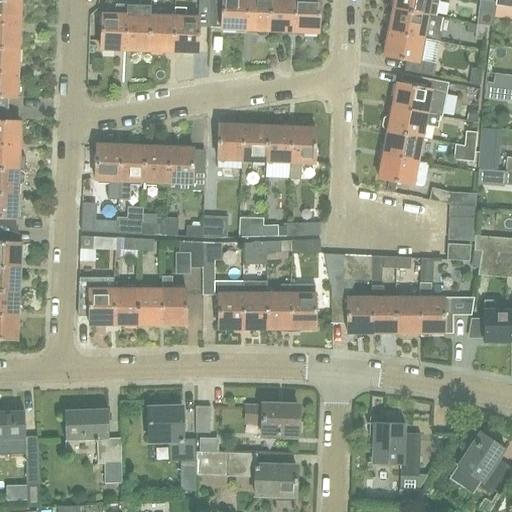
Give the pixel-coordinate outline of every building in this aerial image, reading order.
[(0,0),(0,24),(20,25),(20,0),(0,0)] [(211,0),(211,5),(211,13),(222,13),(221,29),(245,30),(246,0),(211,0)] [(270,0),(246,0),(245,30),(256,31),(256,34),(259,37),(266,37),(269,34),(269,31),(270,0)] [(270,0),(269,31),(293,32),(294,0),(270,0)] [(294,0),(293,32),(318,33),(319,0),(294,0)] [(394,0),(393,10),(428,16),(440,18),(440,17),(436,17),(438,4),(439,0),(394,0)] [(511,8),(511,0),(496,0),(496,6),(511,8)] [(101,49),(125,50),(127,5),(116,4),(116,15),(102,15),(101,49)] [(127,5),(125,50),(149,51),(150,16),(151,5),(127,5)] [(176,17),(174,17),(173,52),(198,53),(199,18),(186,18),(186,7),(176,7),(176,17)] [(393,10),(388,33),(422,39),(435,41),(440,18),(428,16),(393,10)] [(479,14),(478,25),(487,26),(492,27),(493,16),(479,14)] [(150,16),(149,51),(173,52),(174,17),(150,16)] [(0,48),(19,49),(20,25),(0,24),(0,48)] [(476,39),(486,41),(487,26),(478,25),(476,39)] [(388,33),(384,56),(411,62),(409,72),(433,76),(436,63),(418,60),(422,39),(388,33)] [(0,48),(0,72),(18,73),(19,49),(0,48)] [(472,69),(470,83),(470,84),(481,86),(483,70),(472,69)] [(0,96),(17,97),(18,73),(0,72),(0,96)] [(406,85),(400,84),(397,83),(392,107),(427,114),(442,117),(448,83),(408,75),(406,85)] [(388,130),(388,131),(422,137),(424,125),(437,128),(440,117),(442,117),(427,114),(392,107),(390,117),(387,116),(383,119),(382,126),(384,130),(388,130)] [(0,145),(20,147),(21,122),(0,121),(0,145)] [(242,161),(243,126),(219,125),(217,160),(218,160),(218,168),(241,169),(242,161)] [(266,162),(267,128),(243,126),(242,161),(266,162)] [(267,128),(266,162),(289,163),(289,180),(292,129),(291,129),(267,128)] [(299,181),(300,163),(314,164),(316,130),(292,129),(289,180),(299,181)] [(388,131),(383,154),(417,160),(422,137),(388,131)] [(466,133),(465,146),(476,147),(477,134),(466,133)] [(119,190),(121,145),(97,144),(95,180),(108,180),(107,200),(119,200),(119,190)] [(0,169),(19,171),(20,147),(0,145),(0,169)] [(130,181),(144,182),(145,147),(121,145),(119,190),(119,200),(129,201),(130,181)] [(476,147),(465,146),(464,160),(475,161),(476,147)] [(169,148),(145,147),(144,182),(159,183),(168,183),(169,148)] [(169,148),(168,183),(191,184),(191,191),(203,191),(205,151),(193,151),(193,149),(169,148)] [(478,161),(478,169),(493,170),(494,152),(479,151),(478,161)] [(383,154),(378,179),(412,185),(421,187),(424,185),(428,166),(426,163),(417,161),(417,160),(383,154)] [(495,171),(506,172),(511,172),(511,158),(507,158),(496,157),(495,171)] [(19,171),(0,169),(0,193),(18,195),(18,184),(22,185),(25,182),(25,174),(22,171),(19,171)] [(511,172),(506,172),(495,171),(494,175),(505,175),(504,186),(511,186),(511,172)] [(0,218),(16,219),(18,195),(0,193),(0,218)] [(450,193),(450,205),(476,206),(477,194),(450,193)] [(450,205),(450,206),(449,217),(476,218),(476,206),(450,205)] [(202,226),(201,238),(228,240),(229,217),(203,216),(203,226),(202,226)] [(449,217),(449,229),(475,230),(476,218),(449,217)] [(142,235),(165,236),(165,235),(166,219),(166,218),(158,218),(156,224),(142,224),(142,235)] [(166,219),(165,235),(177,236),(178,219),(166,219)] [(93,220),(92,233),(117,234),(117,222),(117,221),(93,220)] [(131,235),(142,235),(142,224),(117,222),(117,234),(131,235)] [(294,224),(294,237),(320,235),(320,224),(294,224)] [(186,237),(201,238),(202,226),(187,226),(186,237)] [(249,226),(249,237),(264,237),(263,226),(249,226)] [(278,226),(263,226),(264,237),(279,236),(278,226)] [(449,229),(448,241),(475,242),(475,230),(449,229)] [(482,251),(495,252),(511,253),(511,238),(478,236),(477,250),(482,251)] [(115,251),(116,239),(81,237),(81,248),(115,251)] [(123,250),(138,251),(139,240),(124,239),(123,250)] [(153,251),(154,241),(139,240),(138,251),(153,251)] [(320,240),(291,241),(292,254),(321,254),(320,240)] [(266,242),(266,252),(281,252),(281,241),(266,242)] [(0,242),(0,266),(20,268),(21,243),(0,242)] [(179,242),(178,253),(190,253),(190,268),(202,268),(202,243),(187,242),(179,242)] [(266,252),(266,242),(252,242),(252,253),(266,252)] [(214,244),(202,243),(202,268),(202,295),(215,295),(215,281),(214,244)] [(470,245),(448,244),(448,261),(469,262),(470,245)] [(492,277),(494,264),(495,252),(482,251),(478,275),(492,277)] [(511,253),(495,252),(494,264),(511,265),(511,253)] [(373,280),(373,255),(331,253),(331,291),(345,291),(346,280),(373,280)] [(397,256),(373,255),(373,280),(384,281),(384,268),(397,269),(397,256)] [(414,257),(397,256),(397,269),(413,269),(414,257)] [(434,260),(422,259),(421,284),(433,284),(434,260)] [(511,265),(494,264),(492,277),(508,278),(511,278),(511,265)] [(0,290),(19,292),(20,268),(0,266),(0,290)] [(172,277),(162,277),(162,290),(162,325),(186,325),(186,290),(172,290),(172,277)] [(114,278),(79,278),(78,316),(89,317),(88,324),(113,325),(114,289),(114,278)] [(215,281),(215,295),(218,295),(218,329),(243,329),(242,295),(242,284),(242,281),(227,281),(215,281)] [(243,329),(267,329),(266,295),(266,284),(242,284),(242,295),(243,329)] [(421,298),(421,333),(444,333),(451,333),(451,314),(445,314),(445,298),(432,298),(431,287),(431,284),(421,284),(421,287),(421,298)] [(280,295),(266,295),(267,329),(291,329),(291,295),(291,285),(280,285),(280,295)] [(291,295),(291,329),(315,329),(315,295),(315,285),(291,285),(291,295)] [(397,333),(397,299),(384,299),(384,287),(373,287),(373,299),(373,333),(397,333)] [(138,325),(138,290),(114,289),(113,325),(138,325)] [(0,315),(18,316),(19,292),(0,290),(0,315)] [(162,290),(138,290),(138,325),(162,325),(162,290)] [(421,333),(421,298),(397,299),(397,333),(421,333)] [(373,333),(373,299),(347,299),(347,333),(373,333)] [(486,342),(511,342),(511,310),(500,310),(500,302),(485,301),(486,310),(486,342)] [(18,316),(0,315),(0,340),(17,341),(18,316)] [(245,408),(245,418),(261,419),(261,424),(260,434),(297,435),(298,407),(261,406),(261,408),(245,408)] [(196,407),(195,433),(210,433),(211,407),(196,407)] [(195,452),(195,441),(183,441),(182,408),(148,409),(148,443),(168,443),(168,463),(195,462),(195,452)] [(121,488),(121,438),(108,439),(107,410),(64,411),(65,441),(93,441),(94,443),(96,443),(97,465),(104,465),(104,489),(121,488)] [(24,413),(0,413),(0,440),(25,440),(25,438),(24,413)] [(404,424),(391,424),(392,418),(370,417),(369,437),(374,437),(373,463),(401,465),(399,508),(407,509),(427,478),(427,476),(419,476),(420,434),(403,434),(404,424)] [(504,449),(494,442),(497,437),(479,426),(468,442),(473,445),(458,467),(481,482),(478,486),(491,495),(509,467),(498,459),(504,449)] [(38,438),(25,438),(25,440),(27,508),(40,507),(38,438)] [(195,462),(195,474),(226,475),(226,477),(254,478),(253,495),(296,496),(297,467),(256,465),(257,454),(227,454),(196,452),(195,452),(195,462)] [(197,511),(196,500),(184,501),(184,511),(197,511)]
